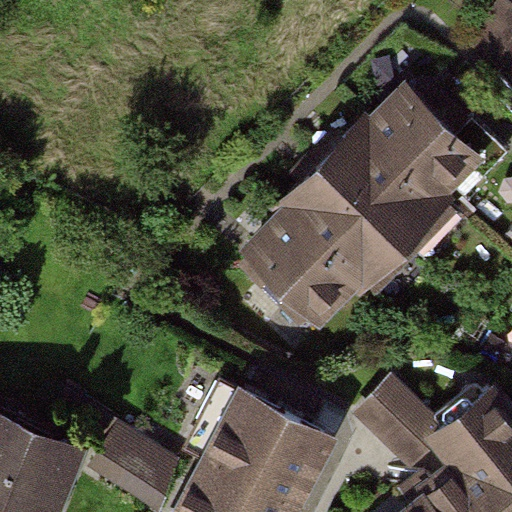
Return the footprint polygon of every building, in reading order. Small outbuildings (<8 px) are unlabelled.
[(511,0),(498,0),(472,48),(511,70),(511,0)] [(503,157),(410,74),(367,114),(461,199),(503,157)] [(461,199),(367,114),(324,154),(419,241),(461,199)] [(419,241),(324,154),(281,195),(377,283),(419,241)] [(377,283),(281,195),(238,235),(335,326),(377,283)] [(442,423),(395,377),(363,410),(410,456),(442,423)] [(284,511),(326,432),(222,378),(188,442),(211,454),(180,511),(284,511)] [(454,451),(407,492),(413,499),(398,511),(511,511),(511,412),(490,386),(437,430),(454,451)] [(51,511),(77,448),(0,411),(0,511),(51,511)] [(128,421),(106,464),(165,494),(187,451),(128,421)]
